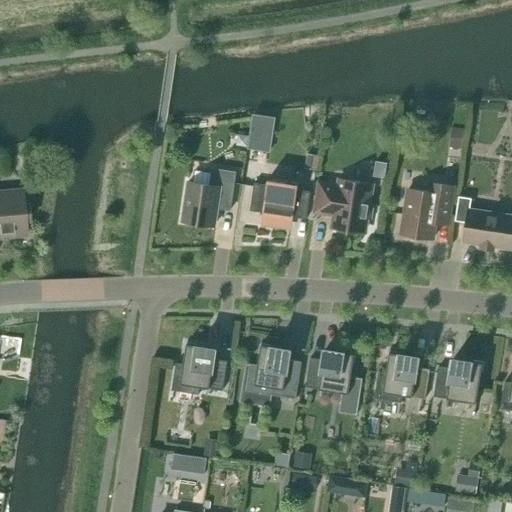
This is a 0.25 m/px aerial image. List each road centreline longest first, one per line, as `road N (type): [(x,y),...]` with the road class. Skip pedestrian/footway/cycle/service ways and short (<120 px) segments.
road 1 (unclassified): [(511,307),(339,291),(155,287)]
road 2 (residential): [(155,287),(120,511)]
